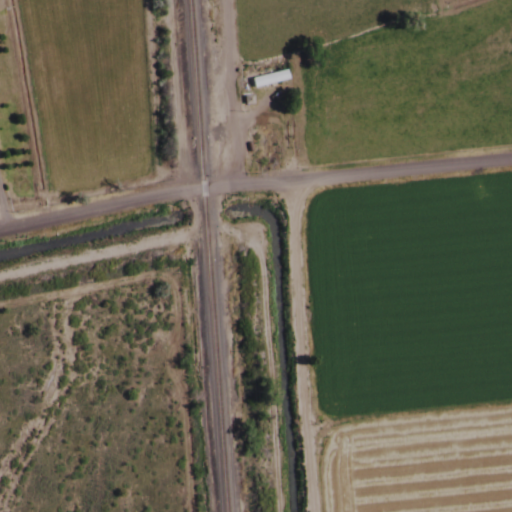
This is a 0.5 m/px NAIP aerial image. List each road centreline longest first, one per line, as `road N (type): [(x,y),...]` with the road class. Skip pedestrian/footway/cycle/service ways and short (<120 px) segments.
road 1 (residential): [(0,232),(199,190),(511,159)]
road 2 (track): [(299,181),(323,511)]
road 3 (track): [(246,186),(238,0)]
